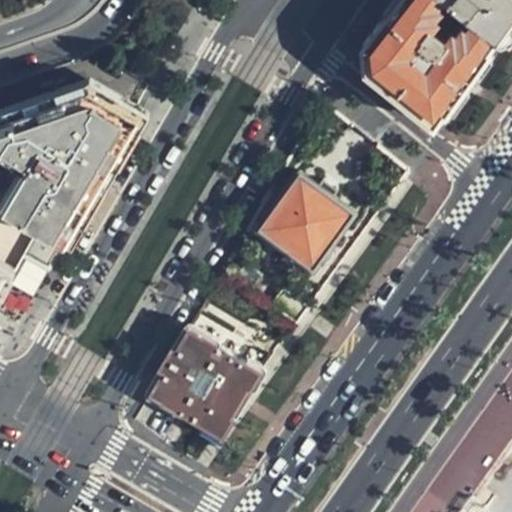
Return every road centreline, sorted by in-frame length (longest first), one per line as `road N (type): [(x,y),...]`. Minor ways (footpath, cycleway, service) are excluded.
road 1 (secondary): [(247,0),(13,395)]
road 2 (secondary): [(88,436),(317,49)]
road 3 (primary): [(488,188),(263,499)]
road 4 (primary): [(345,511),(511,273)]
road 5 (secondary): [(317,49),(344,81),(488,188)]
road 6 (secondary): [(263,499),(207,506),(88,436)]
road 7 (trunk): [(0,70),(89,36),(123,0)]
